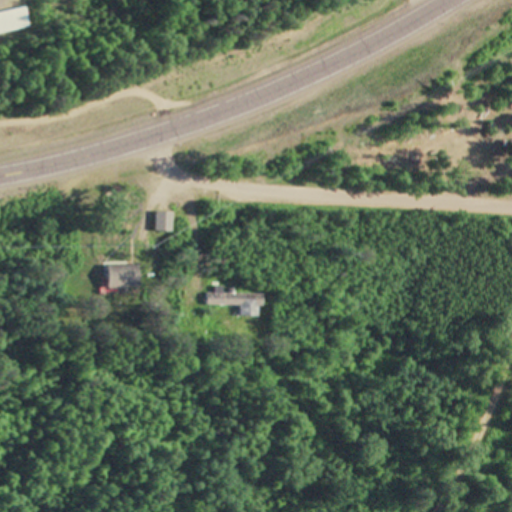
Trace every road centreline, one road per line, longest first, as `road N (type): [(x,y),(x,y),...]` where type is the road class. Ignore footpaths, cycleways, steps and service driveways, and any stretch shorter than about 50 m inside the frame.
road 1 (primary): [(448,0),(300,78),(196,120),(0,172)]
road 2 (residential): [(113,145),(189,194),(511,210)]
